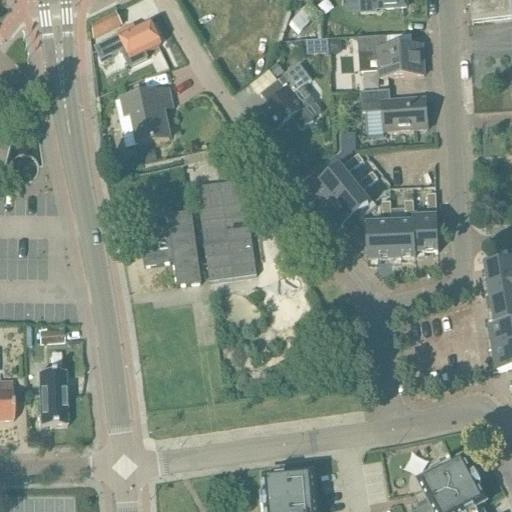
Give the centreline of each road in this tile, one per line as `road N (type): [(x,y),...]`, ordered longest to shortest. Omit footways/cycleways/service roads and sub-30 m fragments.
road 1 (tertiary): [(64,75),(127,465)]
road 2 (residential): [(164,0),(263,153),(379,308)]
road 3 (residential): [(127,465),(393,425)]
road 4 (residential): [(462,244),(445,0)]
road 5 (residential): [(511,462),(495,433),(471,418),(393,425)]
road 6 (residential): [(379,308),(464,283),(462,244)]
road 7 (residential): [(127,465),(0,472)]
